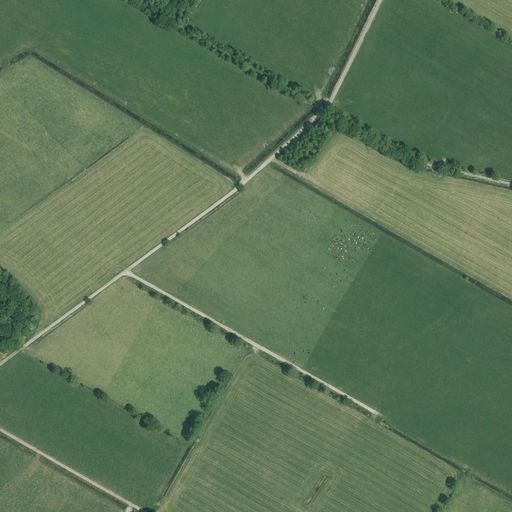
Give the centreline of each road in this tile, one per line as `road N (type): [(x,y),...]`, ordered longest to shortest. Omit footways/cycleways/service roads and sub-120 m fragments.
road 1 (track): [(0,364),(239,186),(324,109)]
road 2 (track): [(123,272),(372,411)]
road 3 (track): [(130,0),(324,109)]
road 4 (track): [(324,109),(409,159),(511,184)]
road 5 (track): [(0,428),(143,511)]
road 6 (track): [(324,109),(380,0)]
